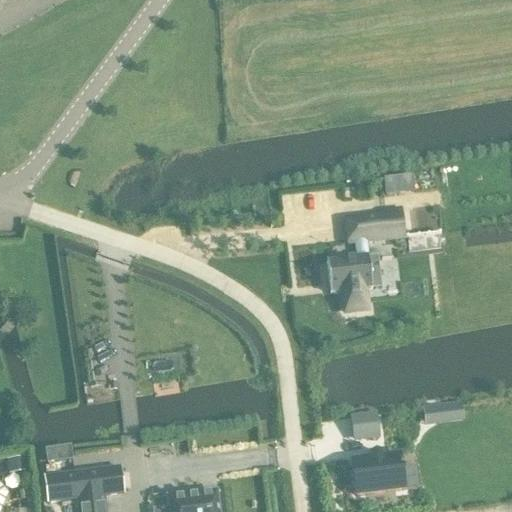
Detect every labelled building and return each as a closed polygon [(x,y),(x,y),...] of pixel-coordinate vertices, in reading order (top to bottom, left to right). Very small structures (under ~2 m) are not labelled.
[(384,197),(399,195),(397,178),(382,180),(384,197)] [(356,261),(326,265),(330,297),(343,295),(345,315),(367,312),(365,293),(381,290),(377,257),(368,259),(366,244),(376,243),(404,240),(401,212),(382,214),(383,218),(345,222),(348,246),(355,246),(356,261)] [(366,442),(379,440),(376,416),(350,420),(352,432),(364,430),(366,442)] [(71,450),(46,453),(48,467),(73,463),(71,450)] [(369,461),(351,463),(356,499),(403,493),(401,471),(402,471),(402,467),(400,467),(400,463),(399,457),(381,459),(381,456),(369,457),(369,461)] [(26,460),(6,462),(8,476),(28,473),(26,460)] [(73,475),(43,479),(47,506),(77,502),(78,511),(106,511),(105,500),(124,497),(121,468),(73,475)] [(218,511),(216,495),(169,501),(170,511),(218,511)]
